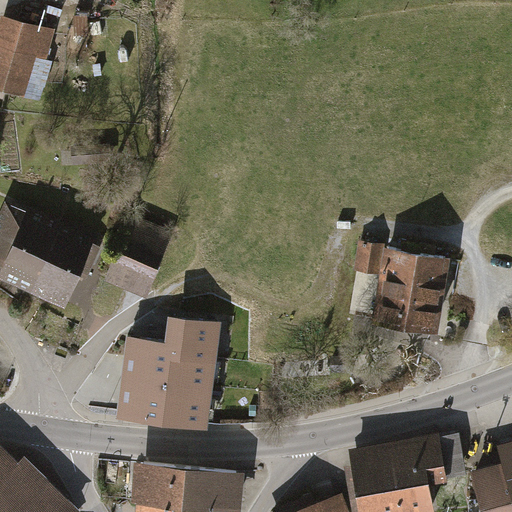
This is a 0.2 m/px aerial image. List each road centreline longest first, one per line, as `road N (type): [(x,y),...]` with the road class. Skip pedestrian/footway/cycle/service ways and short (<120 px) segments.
road 1 (unknown): [(350,216),(342,320),(273,303),(213,262),(141,307),(39,403)]
road 2 (tertiary): [(511,381),(373,428),(287,440)]
road 3 (tertiary): [(287,440),(194,446),(64,433)]
road 4 (unknown): [(472,357),(342,320)]
road 5 (tertiary): [(0,318),(32,362),(40,430)]
